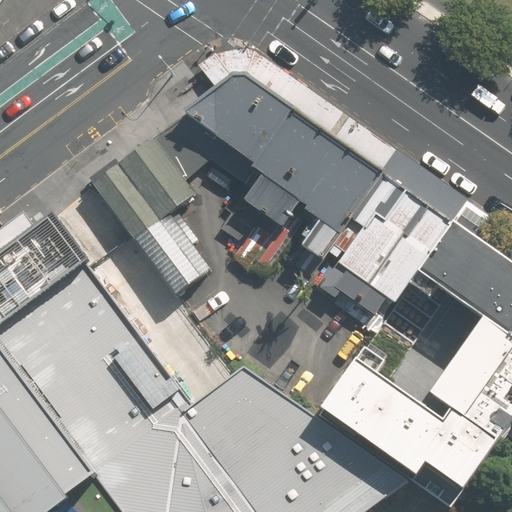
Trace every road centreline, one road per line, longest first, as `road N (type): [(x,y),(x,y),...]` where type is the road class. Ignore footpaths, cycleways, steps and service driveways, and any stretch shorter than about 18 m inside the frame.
road 1 (secondary): [(291,0),(511,155)]
road 2 (secondary): [(176,0),(0,139)]
